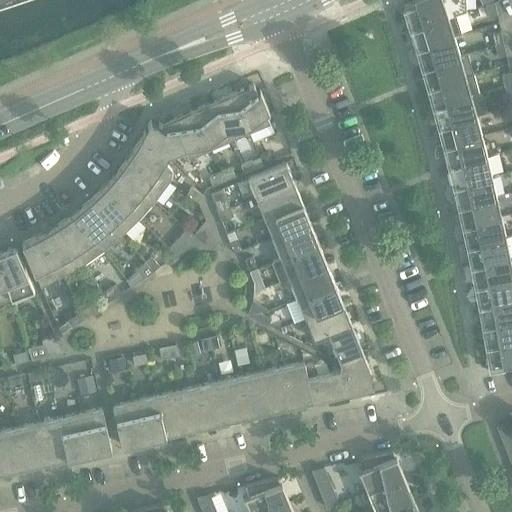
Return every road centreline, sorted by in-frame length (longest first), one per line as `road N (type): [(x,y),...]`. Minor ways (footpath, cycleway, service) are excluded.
road 1 (residential): [(36,511),(443,418)]
road 2 (residential): [(443,418),(289,37)]
road 3 (tertiary): [(0,128),(279,10)]
